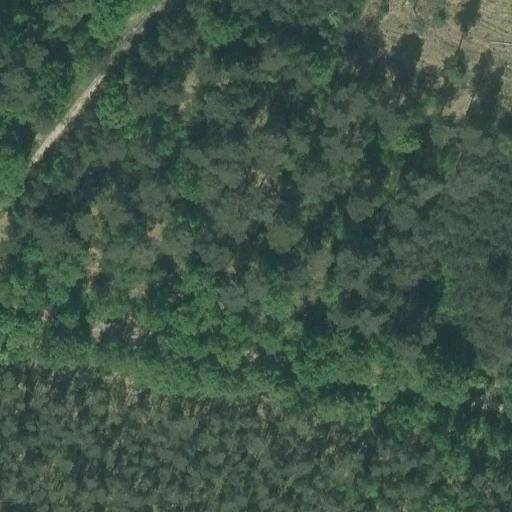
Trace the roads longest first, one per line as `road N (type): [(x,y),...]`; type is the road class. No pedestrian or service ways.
road 1 (track): [(0,296),(511,397)]
road 2 (track): [(159,0),(0,202)]
